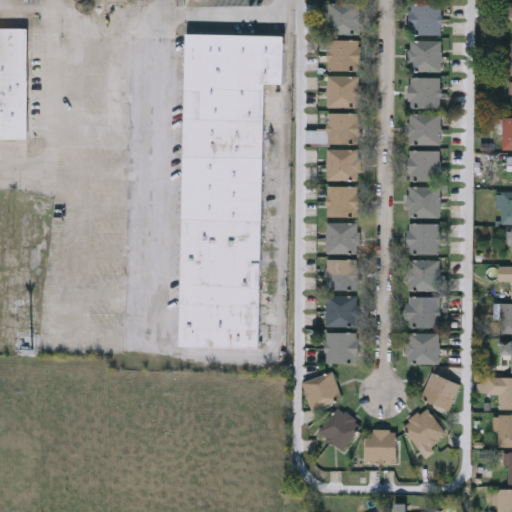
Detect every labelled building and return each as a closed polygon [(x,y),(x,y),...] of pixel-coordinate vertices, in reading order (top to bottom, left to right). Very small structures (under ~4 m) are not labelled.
[(361,33),(329,33),(329,1),(361,1),(361,33)] [(442,33),(410,33),(410,2),(442,2),(442,33)] [(0,29),(30,29),(29,141),(0,140),(0,29)] [(188,35),(286,37),(285,84),(266,84),(263,221),(184,219),(188,35)] [(328,69),(328,38),(361,38),(361,69),(328,69)] [(442,70),(410,70),(410,39),(442,39),(442,70)] [(359,75),(359,106),(328,106),(328,75),(359,75)] [(441,107),(410,107),(410,76),(441,76),(441,107)] [(360,111),(360,142),(328,142),(328,111),(360,111)] [(409,143),(409,112),(441,112),(441,143),(409,143)] [(511,148),(503,148),(503,115),(511,115),(511,148)] [(328,148),(361,148),(361,179),(328,179),(328,148)] [(441,149),(441,180),(409,180),(409,149),(441,149)] [(328,215),(328,185),(359,185),(359,215),(328,215)] [(441,216),(408,216),(408,185),(441,185),(441,216)] [(511,189),(511,222),(499,222),(499,189),(511,189)] [(327,252),(327,221),(359,221),(359,252),(327,252)] [(440,252),(408,252),(408,222),(440,222),(440,252)] [(328,288),(328,257),(359,257),(359,288),(328,288)] [(440,258),(440,289),(407,289),(407,258),(440,258)] [(327,326),(327,294),(358,294),(358,326),(327,326)] [(439,326),(408,326),(408,295),(439,295),(439,326)] [(511,333),(501,333),(501,301),(511,301),(511,333)] [(326,362),(326,331),(358,331),(358,362),(326,362)] [(440,362),(408,362),(408,332),(440,332),(440,362)] [(511,339),(511,353),(501,353),(501,339),(511,339)] [(343,397),(312,408),(303,381),(333,371),(343,397)] [(450,409),(421,398),(431,371),(460,382),(450,409)] [(511,407),(500,407),(500,392),(483,392),(483,375),(511,375),(511,407)] [(342,449),(319,431),(339,405),(362,424),(342,449)] [(403,424),(427,406),(447,433),(422,451),(403,424)] [(511,413),(511,445),(498,445),(498,413),(511,413)] [(367,429),(397,429),(397,460),(367,460),(367,429)] [(511,487),(511,511),(499,511),(499,487),(511,487)] [(396,511),(396,501),(410,501),(410,511),(396,511)]
